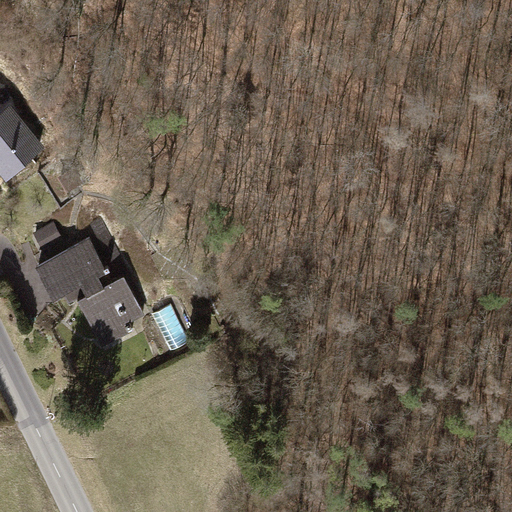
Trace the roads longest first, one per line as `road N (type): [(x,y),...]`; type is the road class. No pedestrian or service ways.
road 1 (track): [(317,511),(273,291),(146,175),(48,0)]
road 2 (tertiary): [(77,511),(0,349)]
